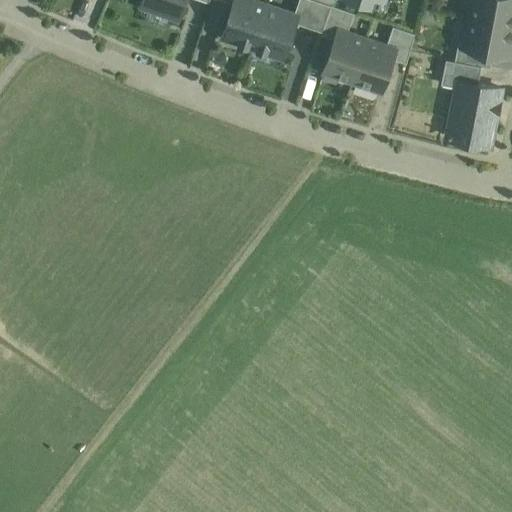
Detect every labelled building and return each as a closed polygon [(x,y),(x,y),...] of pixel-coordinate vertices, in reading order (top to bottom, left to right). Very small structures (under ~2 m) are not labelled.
[(141,0),(140,4),(178,17),(184,0),(141,0)] [(222,35),(253,45),(267,4),(256,0),(233,0),(233,2),(222,35)] [(322,30),(331,4),(319,0),(298,0),(294,13),(298,14),(296,21),(322,30)] [(511,0),(473,0),(470,18),(511,25),(511,0)] [(294,13),(267,4),(253,45),(283,55),(296,21),(298,14),(294,13)] [(331,4),(322,30),(321,33),(335,38),(338,28),(348,31),(354,12),(331,4)] [(511,31),(511,25),(470,18),(465,42),(464,47),(493,53),(499,54),(509,47),(511,31)] [(393,25),(386,44),(396,48),(392,57),(406,62),(415,32),(393,25)] [(323,70),(353,79),(367,38),(348,31),(338,28),(335,38),(323,70)] [(386,44),(367,38),(353,79),(381,89),(392,57),(396,48),(386,44)] [(493,53),(464,47),(465,42),(458,41),(454,61),(481,66),(490,67),(493,53)] [(454,61),(446,59),(441,83),(463,87),(464,80),(478,83),(481,66),(454,61)] [(478,83),(464,80),(463,87),(458,109),(451,114),(447,136),(490,145),(501,88),(478,83)]
